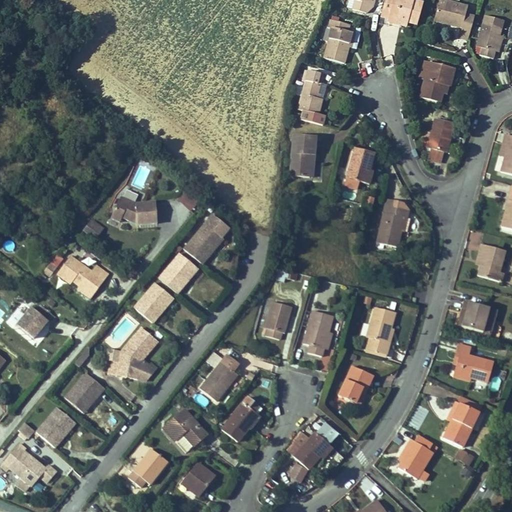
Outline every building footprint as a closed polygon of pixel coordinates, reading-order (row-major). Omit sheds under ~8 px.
[(429,23),(435,2),(429,0),(396,0),(393,13),(400,15),(399,19),(409,22),(410,17),(420,20),(429,23)] [(452,0),(448,17),(476,25),(473,34),(481,36),(487,14),(479,11),(481,4),(467,0),(452,0)] [(492,53),(506,57),(508,50),(511,36),(511,17),(497,14),(489,45),(494,46),(492,53)] [(341,22),(345,23),(336,52),(356,58),(360,43),(360,42),(364,29),(360,28),(362,21),(343,15),(341,22)] [(47,50),(41,56),(51,64),(56,58),(47,50)] [(432,76),(437,78),(442,61),(437,59),(432,76)] [(437,78),(432,95),(452,101),(455,92),(459,93),(461,85),(462,85),(467,68),(442,61),(437,78)] [(333,73),(318,70),(311,109),(333,112),(335,97),(329,96),(333,73)] [(467,123),(448,118),(439,147),(444,148),(441,159),(452,162),(455,151),(459,152),(467,123)] [(308,132),(300,172),(322,176),(329,135),(308,132)] [(355,176),(375,183),(379,169),(384,153),(365,147),(355,176)] [(498,157),(494,170),(499,171),(503,159),(498,157)] [(383,170),(379,169),(375,183),(379,184),(383,170)] [(128,188),(120,205),(130,209),(137,213),(145,212),(145,217),(165,215),(163,193),(143,195),(128,188)] [(351,200),(354,192),(346,189),(343,196),(351,200)] [(185,192),(178,204),(193,213),(200,201),(185,192)] [(414,230),(419,208),(413,200),(405,198),(397,196),(387,240),(408,245),(411,229),(414,230)] [(128,214),(130,209),(120,205),(118,210),(128,214)] [(97,214),(109,224),(111,222),(99,212),(97,214)] [(92,221),(104,231),(109,224),(97,214),(92,221)] [(228,236),(212,222),(191,247),(209,263),(220,250),(218,248),(228,236)] [(230,238),(228,236),(218,248),(220,250),(230,238)] [(511,282),(511,273),(511,274),(511,268),(511,250),(491,245),(486,265),(489,265),(486,276),(511,283),(511,282)] [(78,275),(80,272),(87,277),(101,287),(116,266),(103,256),(98,263),(77,248),(65,266),(78,275)] [(203,266),(187,252),(166,277),(184,292),(195,279),(193,277),(203,266)] [(301,268),(291,265),(288,275),(298,279),(301,268)] [(205,268),(203,266),(193,277),(195,279),(205,268)] [(101,287),(87,277),(84,281),(98,291),(101,287)] [(178,295),(162,281),(141,306),(159,321),(170,308),(168,306),(178,295)] [(180,296),(178,295),(168,306),(170,308),(180,296)] [(39,303),(25,320),(42,334),(55,317),(57,318),(63,312),(48,300),(43,306),(39,303)] [(298,306),(280,300),(271,327),(274,327),(272,334),(284,338),(286,332),(289,332),(298,306)] [(467,326),(471,327),(479,302),(475,301),(467,326)] [(479,302),(471,327),(499,336),(507,311),(479,302)] [(393,342),(397,329),(398,329),(403,313),(383,307),(375,337),(377,337),(374,349),(394,354),(398,356),(401,344),(397,343),(393,342)] [(314,352),(329,356),(331,349),(336,332),(340,316),(319,310),(311,342),(317,344),(314,352)] [(165,339),(148,326),(129,350),(127,359),(118,357),(116,372),(124,374),(125,370),(142,373),(145,359),(147,357),(149,359),(165,339)] [(339,333),(336,332),(331,349),(334,350),(339,333)] [(12,354),(0,344),(0,369),(1,369),(12,354)] [(480,379),(490,382),(496,362),(477,357),(480,349),(467,345),(461,364),(465,365),(462,373),(480,379)] [(127,359),(129,350),(115,347),(113,357),(118,357),(127,359)] [(394,354),(374,349),(373,352),(393,358),(394,354)] [(91,350),(81,362),(86,365),(96,354),(91,350)] [(244,361),(232,352),(204,385),(220,399),(232,385),(230,383),(240,371),(238,368),(244,361)] [(145,378),(149,359),(147,357),(145,359),(142,373),(125,370),(124,374),(145,378)] [(381,375),(360,366),(346,395),(367,405),(381,375)] [(111,387),(92,371),(72,396),(88,410),(99,397),(101,399),(111,387)] [(243,373),(240,371),(230,383),(232,385),(243,373)] [(479,382),(480,379),(462,373),(461,377),(479,382)] [(197,395),(194,401),(204,406),(207,399),(197,395)] [(258,399),(252,395),(225,427),(240,440),(263,413),(253,405),(258,399)] [(91,412),(101,399),(99,397),(88,410),(91,412)] [(452,440),(471,449),(490,409),(469,398),(466,405),(468,406),(452,440)] [(63,405),(42,430),(61,446),(72,433),(70,431),(79,419),(63,405)] [(188,407),(166,425),(188,451),(209,433),(188,407)] [(82,421),(79,419),(70,431),(72,433),(82,421)] [(31,421),(24,428),(34,437),(40,429),(31,421)] [(336,448),(322,434),(299,458),(313,471),(325,459),(336,448)] [(405,469),(424,481),(440,454),(444,448),(426,436),(421,442),(419,441),(409,457),(411,458),(405,469)] [(51,466),(29,448),(29,447),(31,445),(25,440),(6,463),(12,468),(15,465),(26,474),(20,481),(31,489),(36,483),(37,483),(45,474),(52,481),(62,469),(54,463),(51,466)] [(153,447),(129,475),(141,485),(147,479),(151,482),(169,460),(153,447)] [(336,448),(325,459),(329,462),(340,451),(336,448)] [(468,468),(474,458),(460,449),(454,459),(468,468)] [(202,495),(218,475),(200,461),(186,479),(194,486),(192,488),(202,495)] [(194,486),(186,479),(184,481),(192,488),(194,486)] [(265,488),(275,490),(276,481),(267,480),(265,488)] [(388,511),(379,500),(364,511),(388,511)]
